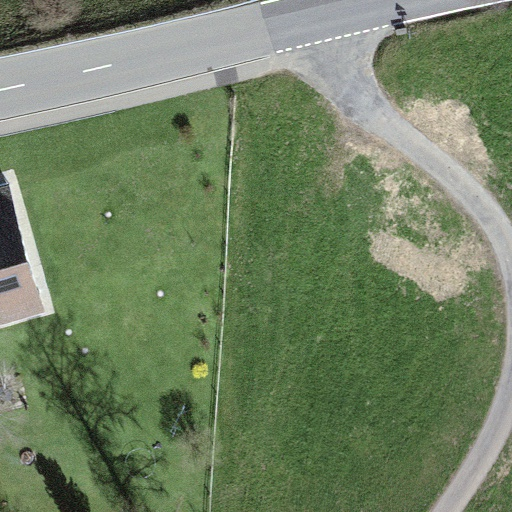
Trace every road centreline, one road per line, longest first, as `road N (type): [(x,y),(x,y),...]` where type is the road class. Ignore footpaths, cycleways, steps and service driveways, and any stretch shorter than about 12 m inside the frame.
road 1 (tertiary): [(0,92),(323,25)]
road 2 (unclassified): [(323,25),(483,207),(511,269)]
road 3 (unclassified): [(511,400),(446,511)]
road 4 (tertiary): [(323,25),(445,0)]
